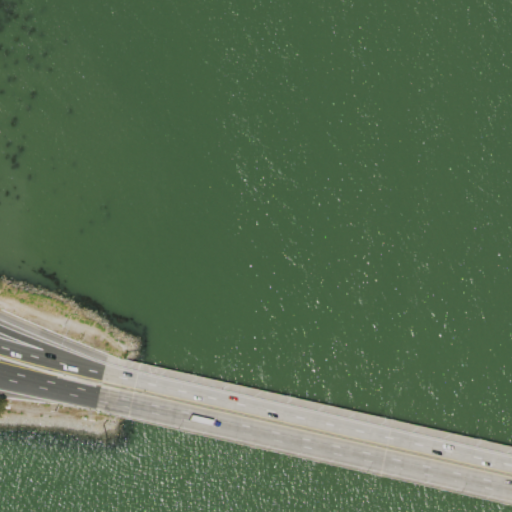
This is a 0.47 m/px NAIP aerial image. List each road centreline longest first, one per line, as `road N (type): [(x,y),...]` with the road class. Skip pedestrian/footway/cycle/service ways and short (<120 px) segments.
road 1 (motorway): [(115,400),(511,491)]
road 2 (motorway): [(511,464),(120,377)]
road 3 (motorway): [(120,377),(0,329)]
road 4 (motorway): [(120,377),(0,347)]
